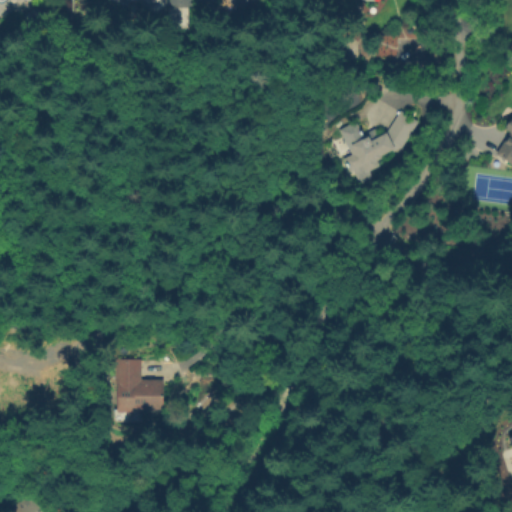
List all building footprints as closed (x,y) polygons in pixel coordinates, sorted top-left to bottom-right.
[(151,0),(132,0),(146,9),(151,0)] [(247,0),(243,9),(229,3),(230,1),(228,0),(217,0),(217,1),(198,1),(197,0),(247,0)] [(401,111),(418,122),(403,147),(395,151),(394,149),(381,155),(382,158),(378,160),(380,166),(367,173),(363,166),(350,173),(347,167),(350,166),(345,157),(350,154),(347,147),(351,145),(345,133),(360,125),(366,137),(369,136),(371,140),(388,131),(401,111)] [(324,117),(324,131),(311,131),(311,117),(324,117)] [(511,164),(496,152),(511,131),(505,127),(511,117),(511,164)] [(164,379),(163,410),(135,409),(135,412),(116,412),(117,358),(141,359),(141,379),(164,379)] [(11,511),(10,509),(17,505),(16,503),(41,489),(52,509),(46,511),(11,511)]
